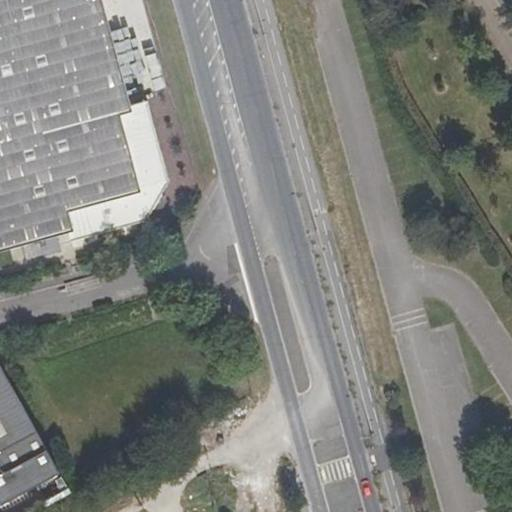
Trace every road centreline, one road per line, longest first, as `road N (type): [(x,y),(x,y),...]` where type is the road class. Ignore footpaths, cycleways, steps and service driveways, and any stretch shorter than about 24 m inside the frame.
road 1 (residential): [(0,308),(245,238)]
road 2 (secondary): [(180,0),(245,238)]
road 3 (secondary): [(287,225),(225,0)]
road 4 (track): [(293,414),(106,511)]
road 5 (secondary): [(339,402),(287,225)]
road 6 (secondary): [(245,238),(293,414)]
